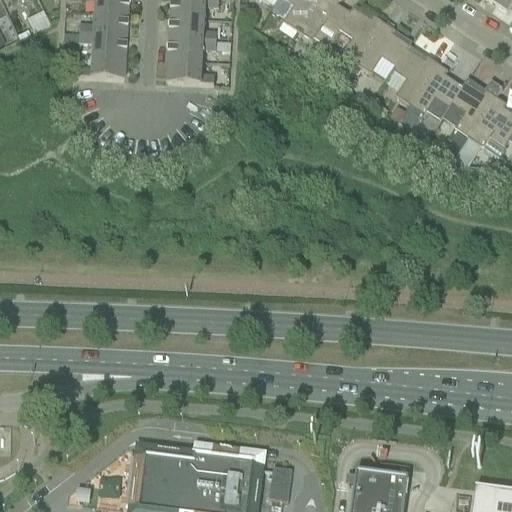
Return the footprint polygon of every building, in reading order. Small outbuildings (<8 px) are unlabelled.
[(126,20),(127,0),(79,0),(79,5),(93,6),(92,18),(126,20)] [(297,37),(321,0),(280,0),(279,2),(293,11),(283,27),(297,37)] [(343,0),(321,0),(297,37),(312,47),(315,42),(328,51),(335,39),(337,40),(340,36),(339,35),(350,18),(349,18),(337,9),(343,0)] [(511,0),(492,0),(488,6),(507,18),(509,15),(511,16),(511,0)] [(171,1),(170,22),(204,24),(205,12),(218,13),(218,4),(171,1)] [(356,70),(383,29),(373,22),(371,26),(352,14),(349,18),(350,18),(339,35),(340,36),(352,44),(342,60),(356,70)] [(125,42),(126,20),(92,18),(91,30),(78,29),(77,39),(125,42)] [(170,22),(169,44),(216,47),(216,38),(203,37),(204,24),(170,22)] [(394,35),(383,29),(356,70),(371,80),(381,64),(394,72),(395,72),(406,55),(407,56),(410,52),(391,39),(394,35)] [(123,64),(125,42),(77,39),(77,48),(90,49),(89,62),(123,64)] [(169,44),(167,65),(201,68),(202,55),(215,56),(216,47),(169,44)] [(395,101),(409,111),(410,111),(437,70),(427,63),(424,67),(407,56),(406,55),(395,72),(394,72),(394,73),(391,76),(406,85),(395,101)] [(122,85),(123,64),(89,62),(88,73),(75,72),(75,83),(122,85)] [(214,81),(201,80),(201,68),(167,65),(166,88),(213,91),(214,81)] [(447,76),(437,70),(410,111),(409,111),(403,119),(396,131),(411,140),(435,105),(448,114),(462,92),(461,92),(444,80),(447,76)] [(468,144),(496,103),(502,94),(491,87),(483,100),(464,88),(461,92),(462,92),(448,114),(462,122),(454,135),(468,144)] [(511,119),(503,113),(506,109),(496,103),(468,144),(483,154),(489,145),(502,153),(506,146),(511,149),(511,119)] [(511,161),(510,162),(501,176),(511,176),(511,161)] [(251,511),(257,465),(250,464),(251,462),(240,460),(239,463),(209,459),(209,456),(198,455),(197,462),(142,456),(141,463),(130,462),(124,509),(135,510),(134,511),(251,511)] [(272,473),(268,505),(287,507),(291,475),(272,473)] [(404,511),(408,483),(356,476),(355,482),(349,481),(348,491),(349,491),(354,491),(350,511),(404,511)] [(511,511),(511,496),(474,492),(474,493),(476,493),(473,511),(511,511)]
